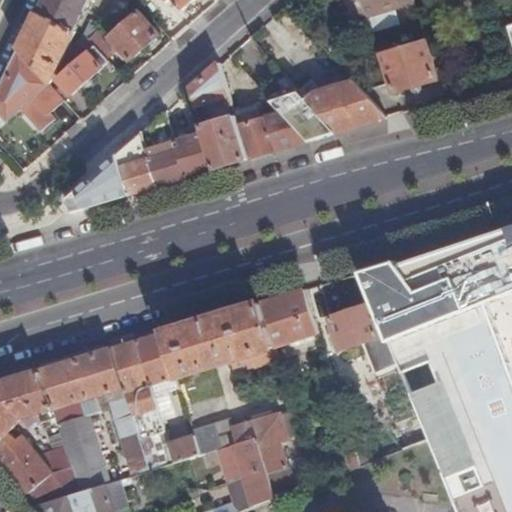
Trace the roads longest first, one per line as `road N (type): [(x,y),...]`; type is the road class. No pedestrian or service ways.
road 1 (primary): [(0,341),(511,184)]
road 2 (primary): [(511,132),(0,282)]
road 3 (residential): [(265,0),(34,195),(0,205)]
